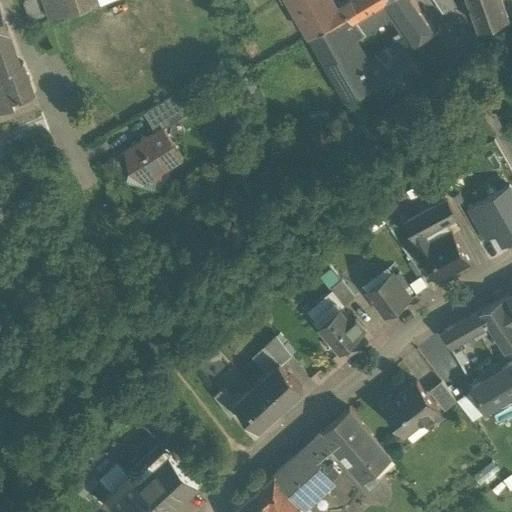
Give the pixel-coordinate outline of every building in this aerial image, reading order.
[(44,0),(29,0),(24,2),(30,20),(49,14),(44,0)] [(44,0),(49,14),(51,18),(100,0),(44,0)] [(288,0),(296,13),(317,0),(288,0)] [(334,0),(317,0),(296,13),(302,23),(336,3),(334,0)] [(355,0),(345,0),(337,5),(343,15),(349,12),(353,19),(356,17),(363,13),(355,0)] [(355,0),(363,13),(386,0),(355,0)] [(386,0),(363,13),(356,17),(364,33),(399,12),(390,0),(386,0)] [(411,0),(390,0),(399,12),(419,39),(433,30),(411,0)] [(451,0),(434,0),(443,13),(456,7),(451,0)] [(502,0),(469,0),(470,2),(464,4),(468,15),(475,13),(480,27),(508,17),(502,0)] [(336,3),(302,23),(309,35),(339,18),(343,15),(337,5),(336,3)] [(7,30),(0,10),(0,58),(16,54),(7,30)] [(309,35),(346,99),(374,83),(375,82),(368,69),(339,18),(309,35)] [(404,47),(368,69),(375,82),(374,83),(382,97),(420,75),(404,47)] [(0,71),(20,65),(16,54),(0,58),(0,71)] [(20,65),(0,71),(0,113),(15,108),(13,102),(34,94),(23,64),(20,65)] [(175,95),(144,114),(155,132),(162,128),(163,129),(187,114),(175,95)] [(155,132),(125,151),(132,161),(130,169),(159,176),(162,165),(166,163),(172,164),(181,159),(163,129),(162,128),(155,132)] [(20,205),(11,186),(0,191),(0,193),(2,199),(9,212),(20,205)] [(503,245),(511,240),(511,190),(510,187),(467,209),(484,242),(498,235),(503,245)] [(2,199),(0,199),(0,216),(9,212),(2,199)] [(447,200),(407,221),(421,248),(453,232),(462,227),(447,200)] [(453,232),(421,248),(438,280),(470,263),(453,232)] [(391,273),(366,291),(385,318),(410,300),(391,273)] [(355,299),(341,282),(331,291),(345,308),(355,299)] [(511,305),(508,298),(481,312),(489,327),(505,353),(511,349),(511,305)] [(340,309),(318,328),(340,354),(366,331),(356,320),(352,323),(340,309)] [(479,312),(468,318),(477,333),(489,327),(481,312),(479,312)] [(477,333),(468,318),(464,321),(472,336),(477,333)] [(464,321),(442,333),(450,348),(456,345),(472,336),(464,321)] [(276,338),(253,359),(263,370),(264,369),(267,374),(279,363),(282,365),(291,357),(276,338)] [(467,364),(456,345),(450,348),(460,367),(467,364)] [(267,374),(253,387),(276,412),(303,388),(282,365),(279,363),(267,374)] [(511,365),(498,373),(495,368),(485,374),(488,380),(473,389),(486,412),(511,396),(511,365)] [(417,382),(383,407),(404,435),(438,409),(417,382)] [(456,403),(441,383),(429,391),(444,412),(456,403)] [(237,402),(235,404),(239,408),(258,429),(276,412),(253,387),(237,402)] [(237,402),(224,388),(215,396),(231,416),(239,408),(235,404),(237,402)] [(349,410),(322,433),(333,446),(333,447),(350,467),(378,443),(349,410)] [(322,433),(275,473),(303,508),(331,482),(312,462),(333,447),(333,446),(322,433)] [(378,443),(350,467),(361,481),(391,457),(378,443)] [(170,452),(139,480),(136,477),(129,483),(125,479),(116,487),(120,491),(114,497),(127,511),(167,511),(199,483),(170,452)] [(493,464),(477,475),(482,483),(498,471),(493,464)] [(303,508),(275,473),(254,491),(268,509),(267,510),(268,511),(306,511),(308,511),(307,509),(305,511),(303,508)] [(254,491),(233,510),(232,511),(264,511),(267,510),(268,509),(254,491)]
